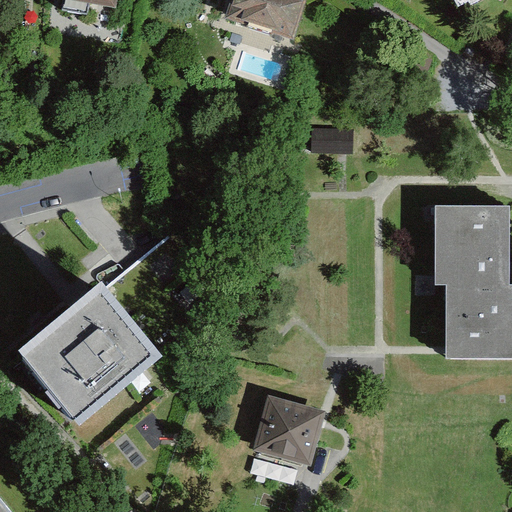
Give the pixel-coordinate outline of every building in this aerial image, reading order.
[(239,0),(226,36),(287,54),(304,0),(239,0)] [(357,129),(316,128),(315,153),(356,153),(357,129)] [(505,210),(438,209),(437,282),(449,282),(448,346),(448,351),(448,354),(448,356),(511,357),(511,289),(505,289),(505,261),(505,210)] [(80,421),(157,358),(102,293),(82,310),(26,356),(80,421)] [(322,413),(271,399),(258,446),(310,460),(322,413)] [(17,511),(0,491),(0,511),(17,511)]
